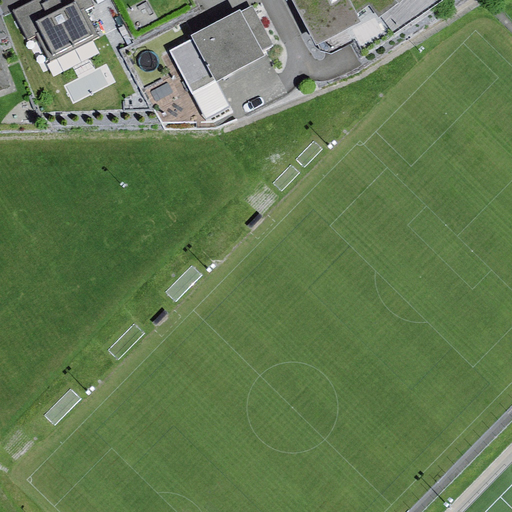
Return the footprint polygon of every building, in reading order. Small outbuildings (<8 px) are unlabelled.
[(41,0),(35,0),(15,11),(29,39),(38,34),(51,60),(97,36),(82,9),(92,4),(89,0),(49,0),(44,3),(41,0)] [(369,6),(364,0),(291,0),(316,47),(362,23),(357,16),(369,6)] [(364,0),(369,6),(380,18),(398,4),(399,5),(404,0),(364,0)] [(193,41),(171,52),(193,95),(265,58),(240,11),(190,36),(193,41)] [(0,89),(10,86),(0,61),(0,89)]
